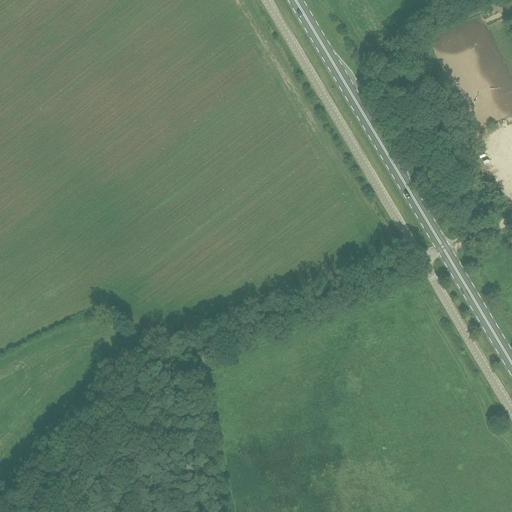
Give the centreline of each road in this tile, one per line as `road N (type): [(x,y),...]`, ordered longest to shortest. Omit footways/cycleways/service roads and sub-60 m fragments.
road 1 (unclassified): [(423,259),(267,0)]
road 2 (primary): [(443,249),(294,0)]
road 3 (unclassified): [(511,410),(423,259)]
road 4 (primary): [(511,364),(443,249)]
